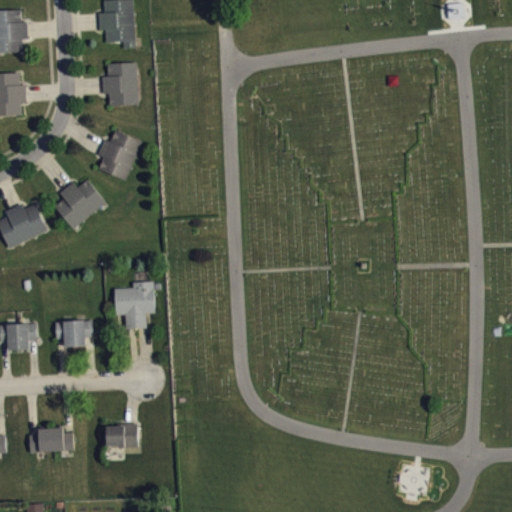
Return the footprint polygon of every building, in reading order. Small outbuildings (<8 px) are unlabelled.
[(102,36),(108,36),(108,49),(126,48),(126,55),(138,55),(136,5),(106,6),(106,19),(101,19),(102,36)] [(23,16),(0,16),(0,59),(25,59),(25,46),(31,46),(30,28),(24,28),(23,16)] [(110,70),(110,83),(105,83),(105,100),(111,100),(112,113),(141,111),(139,69),(110,70)] [(0,79),(0,122),(24,122),(23,109),(29,109),(28,92),(23,92),(22,79),(0,79)] [(145,148),(118,136),(113,148),(108,145),(100,162),(106,164),(101,175),(128,187),(145,148)] [(75,236),(108,209),(90,186),(80,194),(75,188),(62,199),(67,205),(57,213),(75,236)] [(38,210),(26,215),(24,211),(8,217),(10,223),(0,227),(0,229),(10,255),(50,238),(38,210)] [(156,288),(135,289),(135,295),(117,295),(118,321),(128,321),(128,335),(149,335),(149,320),(157,319),(156,288)] [(88,353),(88,344),(96,344),(95,327),(58,328),(59,345),(66,345),(67,354),(88,353)] [(39,330),(1,331),(2,349),(10,349),(10,357),(32,356),(31,347),(39,347),(39,330)] [(141,453),(141,431),(108,432),(109,454),(141,453)] [(75,439),(66,439),(66,434),(40,435),(40,441),(31,441),(32,459),(76,457),(75,439)] [(0,459),(9,460),(8,442),(0,442),(0,459)]
